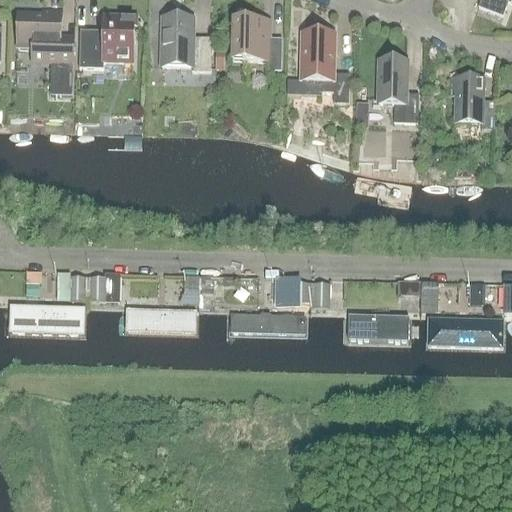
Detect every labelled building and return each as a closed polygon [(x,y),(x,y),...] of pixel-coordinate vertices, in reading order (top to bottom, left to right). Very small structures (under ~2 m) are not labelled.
[(511,0),(481,0),(478,10),(502,19),(507,6),(510,7),(511,0)] [(33,55),(43,64),(51,64),(50,98),(71,98),(72,47),(59,47),(60,14),(44,14),(43,19),(18,18),(17,52),(33,52),(33,55)] [(80,33),(79,49),(79,72),(103,72),(103,64),(132,65),(134,20),(103,20),(103,34),(80,33)] [(162,21),(161,70),(191,70),(191,75),(210,75),(211,46),(196,46),(192,42),(193,22),(162,21)] [(281,74),(281,60),(269,60),(270,24),(234,23),(234,22),(233,22),(232,64),(268,65),(267,74),(281,74)] [(334,77),(335,37),(301,36),(299,84),(321,85),(321,96),(333,96),(333,107),(348,107),(349,77),(334,77)] [(215,57),(215,72),(224,72),(225,57),(215,57)] [(405,97),(406,64),(379,63),(378,107),(394,108),(393,126),(417,127),(418,98),(405,97)] [(482,105),(482,82),(452,81),(451,98),(456,98),(455,126),(481,126),(481,133),(493,134),(494,105),(482,105)] [(442,158),(427,158),(427,173),(441,173),(442,158)] [(467,183),(467,173),(456,173),(455,182),(467,183)] [(34,276),(6,276),(6,291),(34,292),(34,276)] [(89,281),(89,305),(118,305),(119,278),(105,277),(105,281),(89,281)] [(69,280),(69,304),(85,305),(85,281),(69,280)] [(185,280),(185,295),(199,295),(199,280),(185,280)] [(199,295),(199,297),(214,297),(214,280),(199,280),(199,295)] [(293,286),(292,310),(308,311),(309,287),(293,286)] [(397,286),(397,301),(420,302),(421,286),(397,286)] [(328,311),(329,287),(313,287),(312,311),(328,311)] [(64,332),(64,312),(4,310),(4,330),(64,332)] [(168,335),(168,315),(108,313),(108,333),(168,335)] [(287,338),(288,318),(228,317),(227,336),(287,338)] [(391,341),(392,321),(332,319),(331,339),(391,341)] [(511,344),(511,338),(511,324),(453,322),(452,342),(511,344)]
